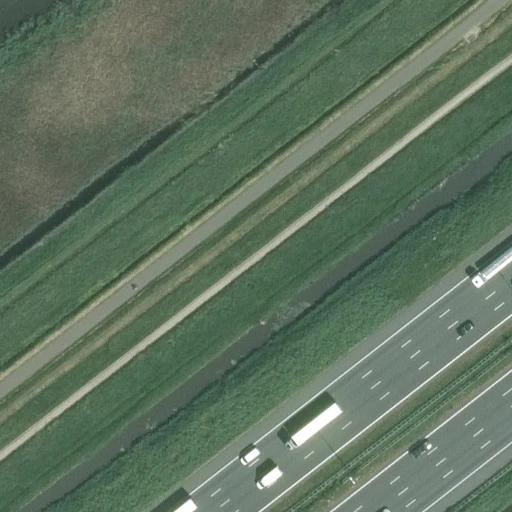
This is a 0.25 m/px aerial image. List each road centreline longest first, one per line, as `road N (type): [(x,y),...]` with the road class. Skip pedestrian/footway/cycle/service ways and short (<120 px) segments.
road 1 (unknown): [(0,463),(511,59)]
road 2 (motorway): [(511,280),(218,511)]
road 3 (motorway): [(378,511),(511,407)]
